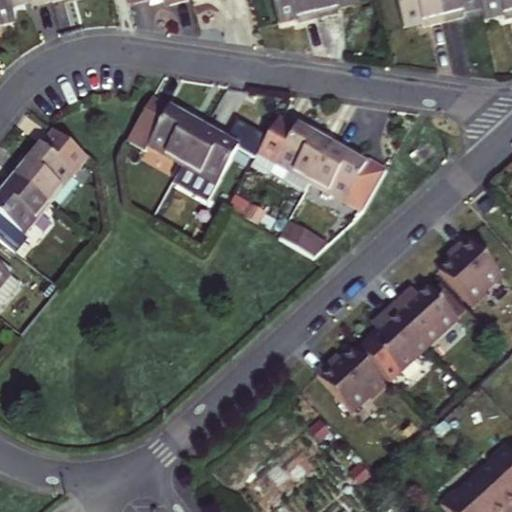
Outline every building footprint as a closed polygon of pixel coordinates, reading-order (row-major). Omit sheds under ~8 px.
[(0,0),(0,26),(3,26),(16,23),(12,8),(9,0),(0,0)] [(33,8),(52,3),(51,0),(9,0),(12,8),(23,5),(31,3),(33,8)] [(300,25),(320,20),(314,0),(273,0),(280,26),(291,22),(299,20),(300,25)] [(345,9),(357,6),(355,0),(314,0),(320,20),(339,15),(338,11),(345,9)] [(425,29),(445,24),(438,0),(397,0),(405,30),(417,27),(424,25),(425,29)] [(470,13),(482,10),(479,0),(438,0),(445,24),(464,19),(463,15),(470,13)] [(506,21),(511,19),(511,0),(479,0),(482,10),(485,22),(495,19),(505,17),(506,21)] [(178,117),(152,102),(129,144),(146,153),(149,148),(184,167),(207,128),(189,118),(187,122),(178,117)] [(296,130),(280,120),(268,141),(259,156),(276,165),(270,176),(305,197),(312,185),(335,145),(318,135),(318,134),(313,130),(310,136),(303,132),(297,129),(296,130)] [(225,138),(207,128),(184,167),(171,189),(206,209),(236,157),(253,167),(259,156),(268,141),(238,124),(229,140),(225,138)] [(49,206),(87,160),(55,134),(34,160),(30,164),(27,161),(14,177),(49,206)] [(352,155),(335,145),(312,185),(364,214),(387,175),(369,164),(366,168),(360,164),(350,159),(352,155)] [(276,165),(259,156),(253,167),(270,176),(276,165)] [(1,200),(0,200),(0,242),(16,256),(29,241),(24,237),(49,206),(14,177),(1,192),(5,195),(1,200)] [(249,221),(255,211),(239,203),(232,215),(248,224),(249,221)] [(276,223),(255,211),(249,221),(271,233),(276,223)] [(187,221),(181,232),(194,239),(200,228),(187,221)] [(328,248),(289,226),(281,241),(315,261),(328,248)] [(438,274),(471,311),(486,298),(484,295),(502,279),(467,241),(455,252),(458,255),(453,260),(438,274)] [(0,289),(10,277),(0,269),(0,289)] [(404,297),(390,309),(427,349),(457,322),(427,289),(418,296),(409,304),(404,297)] [(427,349),(390,309),(378,321),(384,328),(374,336),(357,352),(387,385),(427,349)] [(370,402),(385,388),(351,351),(340,361),(330,370),(328,367),(315,378),(350,415),(368,399),(370,402)] [(492,463),(474,480),(504,511),(511,511),(511,455),(504,447),(490,461),(492,463)] [(504,511),(474,480),(457,496),(454,494),(440,507),(444,511),(504,511)]
